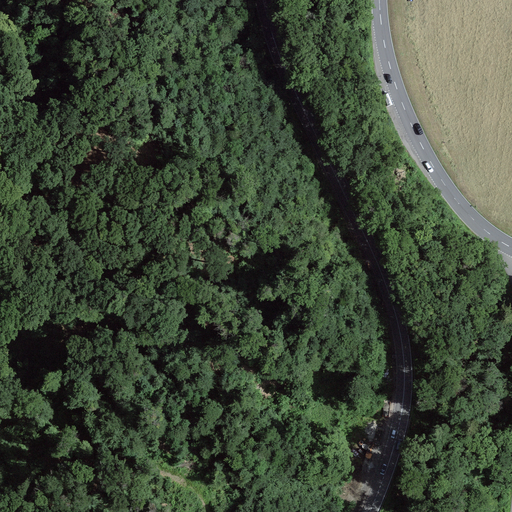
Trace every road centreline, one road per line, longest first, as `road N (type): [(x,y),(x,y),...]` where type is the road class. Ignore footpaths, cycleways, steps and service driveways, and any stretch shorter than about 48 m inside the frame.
road 1 (secondary): [(264,0),(290,81),(376,259),(402,348),(398,428),(369,511)]
road 2 (track): [(7,0),(135,381)]
road 3 (secondary): [(511,247),(463,209),(421,144),(385,49),(379,0)]
